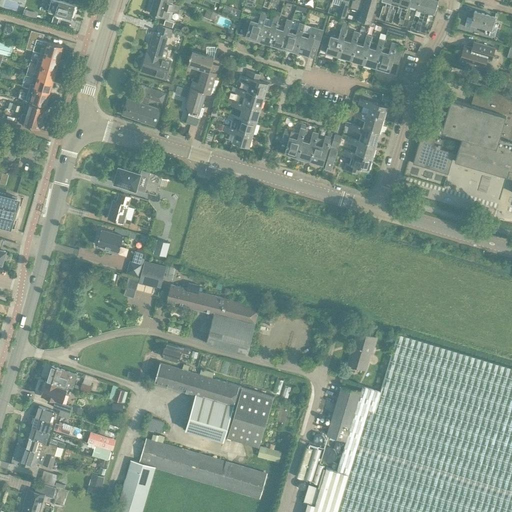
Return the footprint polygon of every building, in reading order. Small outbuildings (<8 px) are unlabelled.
[(55,0),(51,0),(48,11),(55,13),(56,13),(57,15),(60,16),(62,15),(70,18),(72,12),(74,11),(75,7),(74,6),(75,5),(60,0),(58,0),(58,1),(55,0)] [(178,13),(181,5),(172,3),(173,0),(153,0),(150,12),(168,18),(170,10),(178,13)] [(254,0),(245,0),(244,7),(251,10),(254,0)] [(369,25),(376,0),(354,0),(353,3),(352,2),(350,7),(360,10),(357,21),(369,25)] [(385,21),(391,0),(386,0),(385,7),(382,6),(379,19),(385,21)] [(399,4),(400,0),(391,0),(385,21),(391,23),(394,14),(391,14),(394,2),(399,4)] [(400,16),(398,24),(402,25),(409,0),(400,0),(399,4),(402,4),(398,16),(400,16)] [(416,9),(419,0),(409,0),(402,25),(406,27),(409,19),(408,19),(412,7),(416,9)] [(419,0),(416,9),(421,10),(418,22),(417,22),(414,30),(419,31),(428,0),(419,0)] [(437,0),(428,0),(419,31),(425,33),(428,25),(426,24),(429,13),(434,14),(438,0),(437,0)] [(338,16),(344,18),(348,4),(341,2),(338,16)] [(207,9),(204,17),(214,21),(217,13),(207,9)] [(251,20),(246,37),(258,40),(263,24),(265,18),(267,13),(261,11),(259,18),(249,15),(248,19),(251,20)] [(467,19),(464,27),(469,28),(471,24),(486,28),(484,34),(488,35),(490,30),(491,30),(494,17),(474,11),(472,20),(467,19)] [(276,27),(279,17),(274,15),(272,20),(265,18),(263,24),(258,40),(271,44),(276,27)] [(276,27),(271,44),(284,48),(289,31),(292,21),(286,19),(283,30),(276,27)] [(146,53),(141,71),(166,78),(171,60),(165,58),(167,51),(164,50),(168,36),(170,37),(172,29),(174,22),(165,20),(163,26),(160,25),(158,33),(154,32),(148,53),(146,53)] [(343,40),(348,24),(343,22),(338,38),(330,36),(330,37),(324,35),(320,48),(326,50),(325,52),(338,56),(343,40)] [(289,31),(284,48),(296,52),(301,35),(303,31),(305,24),(299,23),(297,30),(290,27),(289,31)] [(301,35),(296,52),(309,55),(312,46),(318,48),(322,35),(323,30),(317,28),(312,26),(310,33),(303,31),(301,35)] [(405,32),(400,30),(388,27),(386,33),(403,38),(405,32)] [(343,40),(338,56),(351,60),(356,44),(359,33),(354,31),(350,42),(343,40)] [(368,47),(363,64),(376,67),(380,51),(381,51),(386,35),(380,33),(375,49),(368,47)] [(356,44),(351,60),(363,64),(368,47),(372,36),(366,35),(363,46),(356,44)] [(40,51),(40,52),(59,57),(63,45),(36,38),(33,49),(40,51)] [(459,62),(483,69),(486,59),(491,60),(494,47),(474,41),(474,42),(477,43),(475,48),(474,47),(472,48),(464,46),(459,62)] [(388,53),(381,51),(380,51),(376,67),(388,71),(391,62),(398,64),(402,51),(395,49),(397,44),(391,42),(388,53)] [(206,51),(207,51),(206,54),(192,50),(188,65),(202,69),(198,82),(192,80),(186,103),(187,103),(185,110),(189,111),(186,123),(191,124),(196,125),(198,117),(201,115),(204,107),(201,106),(206,90),(209,90),(209,91),(214,92),(218,80),(214,79),(218,65),(212,63),(215,54),(214,53),(216,47),(206,47),(206,51)] [(33,51),(30,61),(56,69),(59,57),(40,52),(40,51),(33,49),(33,50),(33,51)] [(29,62),(26,74),(37,77),(37,76),(52,81),(56,69),(30,61),(30,62),(29,62)] [(501,76),(501,77),(501,78),(502,78),(506,79),(507,80),(508,79),(508,78),(509,77),(509,76),(510,75),(510,71),(510,70),(509,70),(508,69),(506,69),(505,69),(505,70),(505,71),(504,71),(503,72),(502,73),(502,74),(502,75),(501,76)] [(247,91),(264,96),(268,83),(258,80),(260,74),(247,70),(245,77),(240,75),(239,81),(249,84),(247,91)] [(25,74),(22,85),(26,86),(49,93),(52,81),(37,76),(37,77),(26,74),(25,74)] [(162,102),(165,93),(142,85),(139,94),(142,95),(139,101),(127,97),(122,113),(155,125),(160,108),(147,104),(149,98),(162,102)] [(45,104),(49,93),(26,86),(24,90),(21,88),(18,96),(45,104)] [(470,105),(450,99),(441,131),(461,138),(457,153),(440,149),(443,139),(421,133),(412,163),(448,174),(452,158),(455,159),(454,161),(507,177),(507,175),(511,175),(511,192),(511,193),(511,148),(511,144),(511,98),(476,87),(470,105)] [(247,91),(237,88),(235,93),(246,96),(243,103),(243,104),(260,109),(264,96),(247,91)] [(366,115),(383,120),(387,107),(360,99),(358,104),(369,108),(367,115),(366,115)] [(240,116),(257,121),(260,109),(243,104),(243,103),(233,100),(231,106),(242,109),(240,116)] [(8,108),(20,111),(21,105),(10,102),(8,108)] [(26,113),(43,118),(46,108),(29,103),(26,113)] [(363,128),(380,132),(383,120),(366,115),(367,115),(356,111),(354,117),(365,120),(363,127),(363,128)] [(22,112),(19,122),(23,124),(40,129),(43,118),(26,113),(26,114),(22,112)] [(236,129),(253,134),(257,121),(240,116),(230,113),(228,119),(238,122),(236,129)] [(359,140),(376,145),(380,132),(363,128),(363,127),(352,124),(351,129),(361,133),(359,140)] [(236,129),(226,126),(224,131),(234,134),(232,142),(249,147),(253,134),(236,129)] [(302,140),(306,130),(300,128),(299,133),(285,129),(281,142),(287,144),(284,154),(297,157),(302,140)] [(302,140),(297,157),(310,161),(315,144),(317,138),(318,133),(313,132),(310,143),(302,140)] [(335,134),(332,143),(331,147),(338,149),(341,136),(335,134)] [(323,165),(325,158),(329,142),(331,137),(326,136),(324,140),(317,138),(315,144),(310,161),(323,165)] [(355,153),(372,158),(376,145),(359,140),(349,136),(347,142),(357,145),(355,152),(355,153)] [(334,161),(338,149),(331,147),(332,143),(329,142),(325,158),(334,161)] [(355,153),(355,152),(345,149),(343,155),(354,158),(352,165),(346,163),(344,170),(357,174),(359,167),(368,170),(372,158),(355,153)] [(114,183),(136,189),(140,173),(119,167),(114,183)] [(0,223),(8,226),(9,222),(11,223),(13,216),(14,216),(16,209),(15,209),(17,202),(15,201),(16,197),(0,192),(0,223)] [(123,222),(131,197),(119,193),(117,201),(113,200),(108,218),(123,222)] [(101,228),(97,245),(110,249),(109,251),(117,253),(117,251),(119,251),(123,235),(101,228)] [(157,239),(154,252),(166,256),(170,243),(157,239)] [(135,251),(132,261),(142,263),(143,264),(145,259),(141,258),(143,253),(135,251)] [(145,260),(139,282),(161,288),(166,265),(145,260)] [(128,277),(126,287),(136,289),(139,280),(128,277)] [(171,285),(166,302),(172,303),(175,304),(174,306),(186,309),(186,307),(214,314),(206,343),(247,354),(259,308),(198,292),(200,285),(189,282),(187,289),(171,285)] [(357,332),(348,364),(365,369),(370,354),(371,354),(376,338),(357,332)] [(346,441),(337,469),(347,473),(335,511),(511,511),(511,368),(398,334),(380,391),(362,386),(360,392),(346,441)] [(388,334),(387,338),(388,341),(393,343),(395,336),(388,334)] [(189,355),(191,350),(166,343),(162,356),(179,361),(181,352),(189,355)] [(223,440),(224,436),(233,405),(241,407),(247,388),(212,378),(214,372),(201,368),(199,374),(187,371),(189,365),(183,364),(182,369),(160,363),(154,382),(196,395),(186,429),(223,440)] [(47,381),(65,386),(67,387),(72,389),(77,374),(52,366),(47,381)] [(47,381),(42,397),(55,401),(53,407),(60,409),(70,413),(72,406),(62,403),(67,387),(65,386),(47,381)] [(89,392),(91,386),(82,383),(80,389),(89,392)] [(346,441),(360,392),(341,386),(327,435),(346,441)] [(114,400),(121,402),(122,401),(125,391),(117,388),(114,400)] [(274,396),(247,388),(241,407),(233,405),(224,436),(259,446),(274,396)] [(112,403),(112,411),(122,412),(123,404),(112,403)] [(36,416),(50,421),(53,411),(39,406),(36,416)] [(70,413),(60,409),(59,415),(68,418),(70,413)] [(36,416),(32,427),(47,431),(49,432),(52,422),(50,421),(36,416)] [(151,418),(147,429),(160,433),(164,422),(151,418)] [(63,425),(56,423),(54,430),(60,432),(63,425)] [(32,427),(29,437),(44,441),(46,442),(49,432),(47,431),(32,427)] [(91,431),(88,442),(112,449),(116,439),(91,431)] [(40,451),(55,455),(58,445),(57,445),(56,446),(50,443),(49,446),(43,444),(44,441),(29,437),(26,447),(40,452),(40,451)] [(56,446),(57,445),(58,445),(63,447),(65,443),(51,438),(50,443),(56,446)] [(115,511),(141,511),(155,467),(260,498),(267,474),(146,438),(139,462),(131,460),(115,511)] [(278,461),(281,452),(260,446),(259,451),(258,451),(257,456),(278,461)] [(40,452),(26,447),(20,463),(35,468),(38,460),(45,462),(44,465),(52,467),(55,455),(40,451),(40,452)] [(304,511),(335,511),(347,473),(337,469),(325,466),(318,488),(308,485),(303,501),(308,503),(304,511)] [(53,497),(55,490),(41,485),(39,492),(28,489),(23,505),(24,505),(21,511),(38,511),(44,495),(53,497)]
